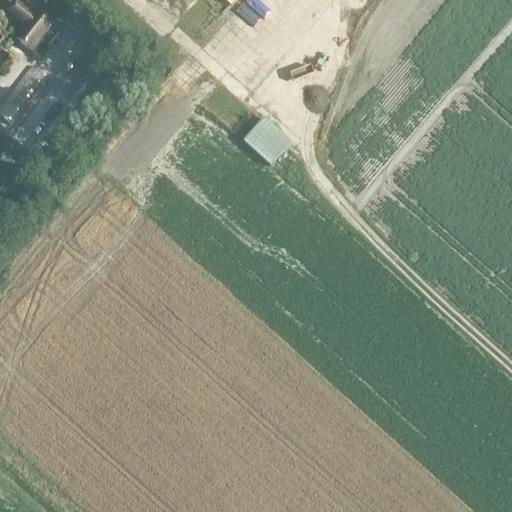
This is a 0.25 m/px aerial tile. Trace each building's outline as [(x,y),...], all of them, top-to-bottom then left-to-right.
[(18,40),(43,62),(52,51),(50,49),(62,35),(39,15),(18,40)] [(0,30),(0,48),(9,39),(0,30)] [(103,63),(114,50),(99,37),(88,49),(103,63)] [(116,110),(131,91),(98,63),(82,81),(116,110)] [(0,196),(16,211),(107,105),(85,87),(0,187),(0,196)] [(292,145),(265,121),(245,143),(272,167),(292,145)] [(0,176),(1,177),(23,152),(5,137),(0,142),(0,176)]
